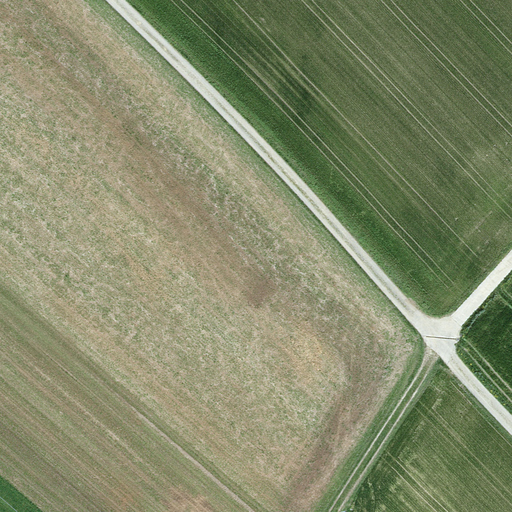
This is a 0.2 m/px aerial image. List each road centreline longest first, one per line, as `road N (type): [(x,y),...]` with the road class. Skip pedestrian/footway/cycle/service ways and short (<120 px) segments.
road 1 (track): [(511,419),(106,0)]
road 2 (track): [(334,511),(438,342),(511,261)]
